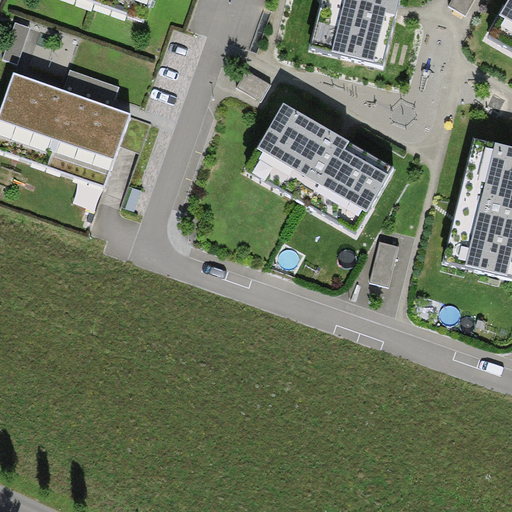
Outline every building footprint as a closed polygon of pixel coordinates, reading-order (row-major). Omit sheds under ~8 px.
[(94,0),(147,18),(153,0),(94,0)] [(398,10),(400,0),(324,0),(312,52),(383,69),(398,10)] [(475,0),(451,0),(448,6),(466,16),(475,0)] [(511,0),(510,0),(488,40),(511,54),(511,0)] [(30,28),(16,23),(4,58),(18,63),(30,28)] [(71,70),(64,91),(81,97),(112,108),(119,86),(71,70)] [(271,86),(247,71),(237,88),(261,103),(271,86)] [(64,91),(15,74),(0,118),(0,151),(105,187),(130,114),(112,108),(81,97),(64,91)] [(344,138),(286,103),(244,173),(356,239),(398,170),(344,138)] [(511,150),(472,142),(443,265),(511,281),(511,150)] [(399,248),(379,243),(370,281),(389,286),(399,248)]
